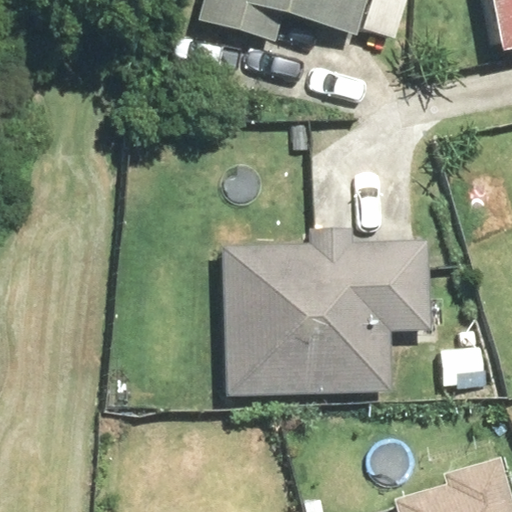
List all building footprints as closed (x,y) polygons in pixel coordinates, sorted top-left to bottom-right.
[(346,31),(355,0),(187,0),(184,14),(268,38),(276,11),(346,31)] [(511,0),(479,0),(487,39),(511,34),(511,0)] [(301,237),(211,239),(215,391),(381,386),(380,323),(423,322),(421,233),(344,235),(343,219),(301,220),(301,237)] [(480,352),(430,350),(428,388),(479,390),(480,352)] [(511,511),(511,509),(494,443),(428,460),(432,479),(382,492),(387,511),(511,511)]
